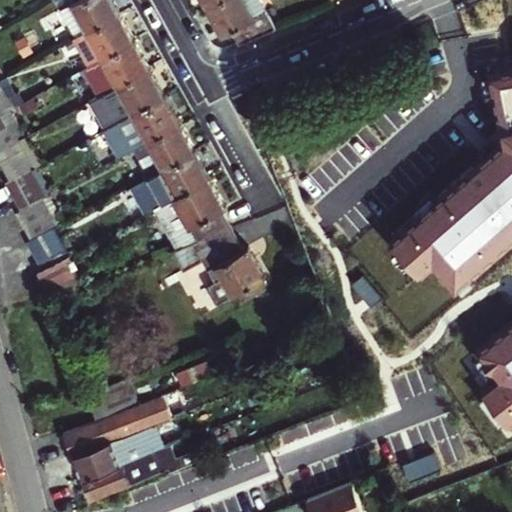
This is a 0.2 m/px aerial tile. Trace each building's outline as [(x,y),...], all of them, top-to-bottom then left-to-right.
[(60,0),(63,5),(72,0),(74,0),(88,26),(122,8),(117,0),(60,0)] [(278,23),(265,0),(208,0),(224,29),(227,27),(234,40),(278,23)] [(137,35),(122,8),(88,26),(75,33),(82,44),(95,38),(104,53),(137,35)] [(137,35),(104,53),(119,82),(152,63),(137,35)] [(106,88),(97,94),(112,120),(121,115),(167,89),(152,63),(119,82),(106,88)] [(511,64),(492,68),(503,139),(386,236),(420,276),(438,264),(459,287),(511,239),(511,64)] [(15,102),(8,88),(0,92),(0,110),(10,105),(15,102)] [(135,142),(182,116),(167,89),(121,115),(135,142)] [(0,128),(18,119),(10,105),(0,110),(0,128)] [(150,169),(164,161),(197,143),(182,116),(135,142),(150,169)] [(25,134),(18,119),(0,128),(0,147),(20,136),(25,134)] [(0,157),(2,163),(28,150),(20,136),(0,147),(0,157)] [(197,143),(164,161),(179,189),(212,171),(197,143)] [(36,163),(28,150),(2,163),(10,178),(32,165),(36,163)] [(179,189),(164,161),(150,169),(165,196),(179,189)] [(32,165),(10,178),(6,180),(13,193),(40,179),(32,165)] [(229,202),(212,171),(179,189),(165,196),(156,201),(179,242),(200,234),(235,220),(226,205),(229,202)] [(20,207),(42,194),(47,191),(40,179),(13,193),(20,207)] [(25,222),(50,208),(42,194),(20,207),(18,208),(25,222)] [(25,222),(32,235),(53,223),(57,221),(50,208),(25,222)] [(246,242),(235,220),(200,234),(216,262),(211,265),(217,275),(225,270),(236,291),(268,272),(250,240),(246,242)] [(35,250),(60,237),(53,223),(32,235),(28,237),(35,250)] [(43,264),(64,253),(68,251),(60,237),(35,250),(43,264)] [(43,281),(71,266),(64,253),(43,264),(37,267),(43,281)] [(80,281),(71,266),(43,281),(47,293),(80,281)] [(498,374),(486,385),(511,421),(511,319),(475,347),(498,374)] [(109,411),(135,402),(124,374),(81,389),(91,418),(109,411)] [(66,430),(74,452),(128,432),(139,427),(131,405),(66,430)] [(157,420),(139,427),(143,437),(161,430),(157,420)] [(128,432),(74,452),(83,476),(125,460),(137,456),(128,432)] [(131,477),(125,460),(83,476),(90,493),(131,477)] [(369,511),(356,478),(311,494),(318,511),(369,511)]
